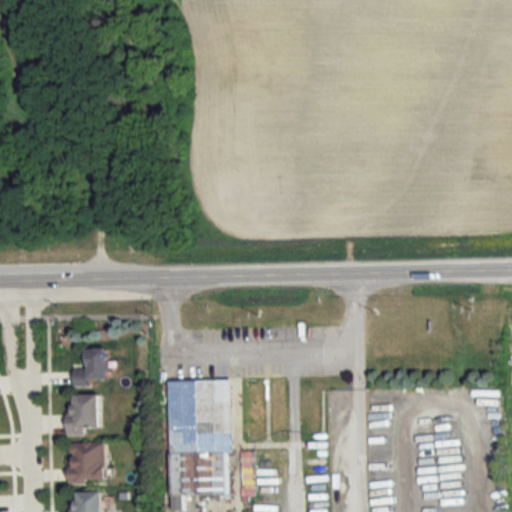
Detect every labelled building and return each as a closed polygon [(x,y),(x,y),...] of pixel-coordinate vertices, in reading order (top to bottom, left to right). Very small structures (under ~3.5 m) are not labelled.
[(93,386),(93,379),(109,379),(108,346),(88,347),(89,367),(76,368),(76,386),(93,386)] [(227,450),(234,450),(233,378),(169,378),(170,451),(174,451),(175,494),(228,493),(227,450)] [(72,432),(102,432),(102,393),(71,393),(72,432)] [(108,442),(72,442),(72,483),(108,483),(108,442)] [(104,511),(104,491),(73,492),(73,511),(104,511)]
